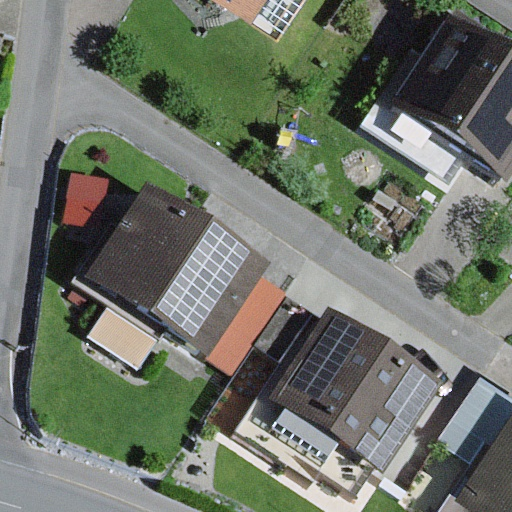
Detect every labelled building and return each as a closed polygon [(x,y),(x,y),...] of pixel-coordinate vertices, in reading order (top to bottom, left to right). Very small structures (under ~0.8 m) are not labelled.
[(261,0),(179,0),(233,39),(261,0)] [(511,169),(511,93),(417,35),(360,126),(489,206),(511,169)] [(250,290),(121,208),(64,298),(193,380),(250,290)] [(421,412),(279,318),(224,401),(367,495),(421,412)] [(511,511),(511,432),(468,407),(416,497),(442,511),(511,511)]
